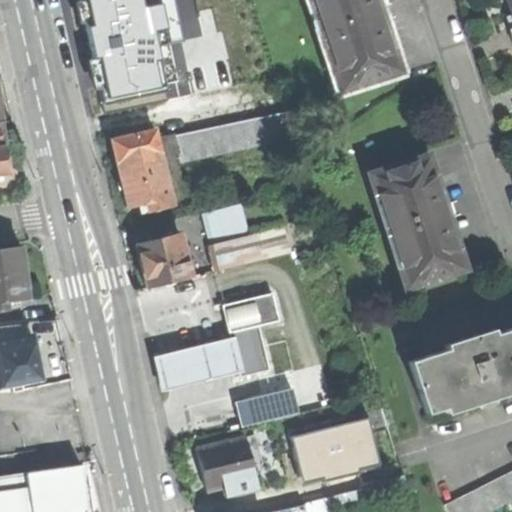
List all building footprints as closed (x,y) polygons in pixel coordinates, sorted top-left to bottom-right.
[(81,0),(82,3),(79,4),(83,22),(88,21),(93,42),(97,60),(91,61),(97,86),(99,85),(106,113),(165,99),(163,91),(167,90),(165,83),(179,80),(170,44),(185,40),(175,0),(81,0)] [(312,0),(341,87),(396,69),(377,13),(372,0),(312,0)] [(243,120),(177,134),(178,136),(182,156),(183,161),(241,148),(242,151),(294,139),(288,113),(243,123),(243,120)] [(118,175),(126,206),(144,202),(146,210),(171,204),(152,130),(110,140),(118,175)] [(165,159),(182,156),(178,136),(160,140),(165,159)] [(371,173),(405,282),(459,265),(442,209),(426,156),(371,173)] [(203,212),(207,229),(232,222),(228,206),(203,212)] [(232,222),(207,229),(211,246),(237,240),(232,222)] [(211,246),(217,271),(289,253),(283,228),(237,240),(211,246)] [(146,287),(189,276),(178,233),(135,244),(140,265),(146,287)] [(19,249),(0,250),(0,307),(21,306),(20,297),(24,297),(21,271),(19,249)] [(223,303),(231,332),(260,325),(280,319),(273,291),(223,303)] [(0,341),(27,336),(23,318),(0,323),(0,341)] [(444,347),(405,359),(421,409),(444,402),(476,392),(478,400),(479,403),(487,400),(496,398),(495,395),(493,387),(511,380),(511,323),(492,330),(491,326),(443,342),(444,347)] [(240,370),(241,376),(270,369),(260,325),(231,332),(231,335),(240,370)] [(0,385),(39,377),(35,355),(31,335),(27,336),(0,341),(0,385)] [(163,389),(240,370),(231,335),(155,354),(159,371),(163,389)] [(511,389),(511,380),(493,387),(495,395),(511,389)] [(234,422),(292,416),(290,392),(231,399),(234,422)] [(446,410),(478,400),(476,392),(444,402),(446,410)] [(357,420),(281,437),(292,484),(367,468),(357,420)] [(201,469),(206,490),(225,486),(227,497),(256,489),(251,465),(263,462),(260,450),(247,453),(243,436),(195,448),(201,469)] [(88,511),(81,464),(38,470),(40,484),(43,511),(88,511)] [(445,511),(484,511),(511,498),(511,469),(441,505),(445,511)] [(0,489),(40,484),(38,470),(0,475),(0,489)] [(0,511),(43,511),(40,484),(0,489),(0,511)] [(265,496),(268,511),(274,511),(300,506),(296,488),(265,496)]
